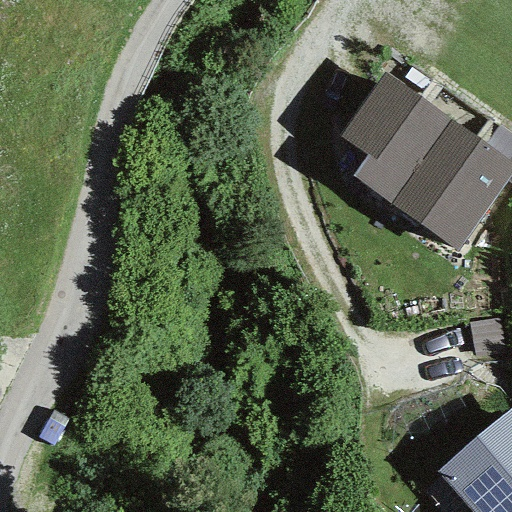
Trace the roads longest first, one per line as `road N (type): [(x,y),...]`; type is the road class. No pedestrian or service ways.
road 1 (residential): [(172,0),(122,90),(64,305),(0,450)]
road 2 (track): [(341,0),(285,104),(281,146),(290,192),(350,326),(369,350),(409,365),(450,357)]
